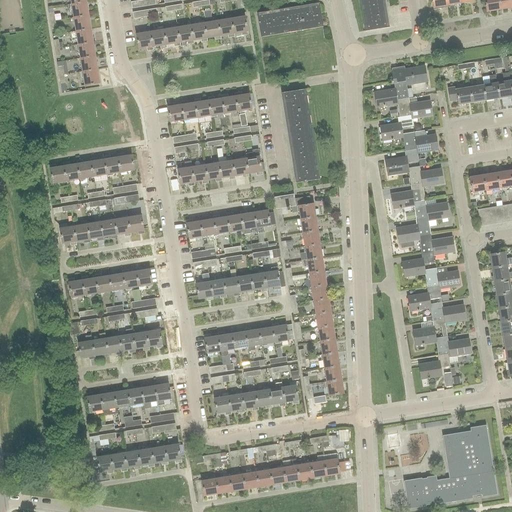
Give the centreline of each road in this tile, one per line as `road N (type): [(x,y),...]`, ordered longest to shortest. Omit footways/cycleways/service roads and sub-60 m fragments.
road 1 (residential): [(362,418),(223,439),(200,427),(149,112),(118,51),(109,0)]
road 2 (residential): [(285,178),(270,87),(351,76)]
road 3 (residential): [(496,396),(470,240)]
road 4 (unclassified): [(362,418),(359,283)]
road 5 (residential): [(390,281),(371,173),(353,158)]
road 6 (residential): [(411,410),(390,281)]
road 7 (unclassified): [(359,283),(353,158)]
